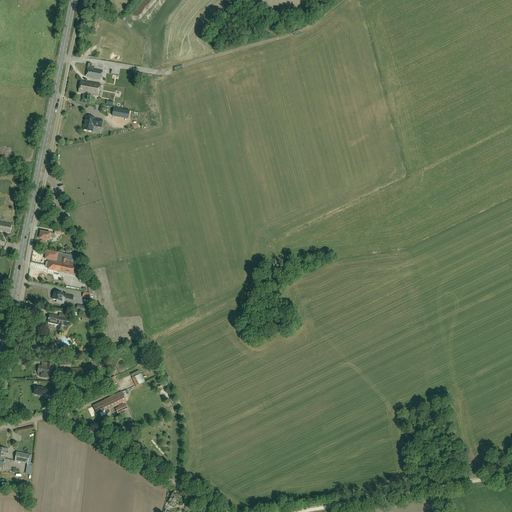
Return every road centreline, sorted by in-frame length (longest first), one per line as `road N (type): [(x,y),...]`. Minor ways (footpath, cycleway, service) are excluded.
road 1 (primary): [(0,356),(72,0)]
road 2 (unclassified): [(222,511),(62,417),(0,428)]
road 3 (track): [(298,511),(511,475)]
road 4 (track): [(159,72),(292,34),(341,0)]
